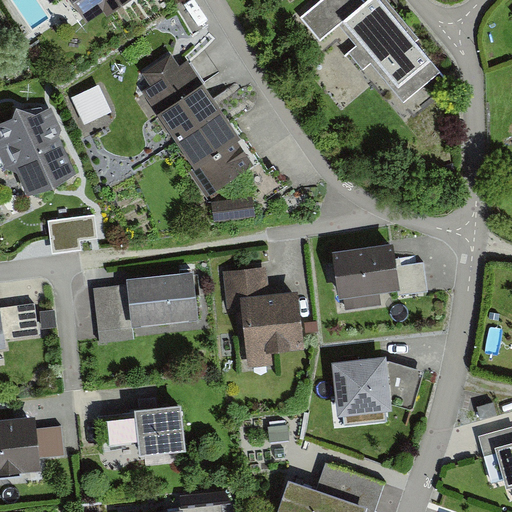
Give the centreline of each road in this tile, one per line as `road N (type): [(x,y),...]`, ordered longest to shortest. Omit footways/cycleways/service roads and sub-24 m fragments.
road 1 (residential): [(476,238),(454,372),(411,511)]
road 2 (residential): [(476,238),(473,78),(454,32),(419,0)]
road 3 (residential): [(358,198),(303,136),(216,0)]
road 4 (residential): [(476,238),(358,198)]
